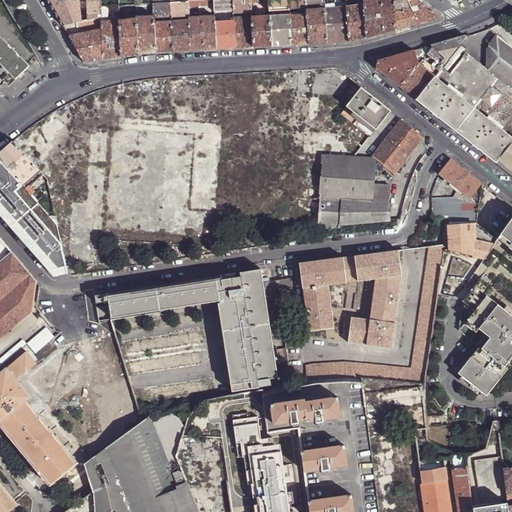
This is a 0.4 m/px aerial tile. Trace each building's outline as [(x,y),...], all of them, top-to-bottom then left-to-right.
[(82,23),(82,7),(90,7),(90,22),(104,19),(104,7),(104,0),(47,0),(51,7),(59,19),(63,26),(82,23)] [(217,0),(217,3),(217,10),(235,10),(235,0),(217,0)] [(253,0),(235,0),(235,10),(235,13),(250,12),(250,18),(235,18),(235,22),(236,49),(245,49),(254,48),(253,18),(253,12),(253,10),(253,4),(253,0)] [(253,0),(253,4),(256,4),(256,2),(269,2),(269,11),(271,11),(271,0),(253,0)] [(282,11),(283,16),(271,17),(272,47),(281,47),(292,46),(291,16),(292,15),(291,10),(291,9),(291,0),(271,0),(271,11),(274,11),(282,11)] [(308,0),(291,0),(291,9),(309,8),(309,6),(308,0)] [(391,0),(366,0),(367,5),(366,38),(382,34),(396,30),(391,0)] [(391,0),(396,30),(408,27),(421,23),(409,2),(414,0),(391,0)] [(426,6),(417,0),(414,0),(409,2),(421,23),(428,21),(439,18),(440,16),(426,6)] [(186,2),(173,3),(173,17),(190,16),(190,7),(190,2),(186,2)] [(173,3),(156,4),(155,10),(156,15),(156,53),(166,53),(174,52),(173,22),(173,17),(173,3)] [(358,40),(366,38),(367,5),(349,8),(349,43),(358,40)] [(121,20),(121,6),(104,7),(104,19),(103,60),(113,59),(121,58),(121,20)] [(339,44),(349,43),(349,8),(326,10),(327,44),(339,44)] [(319,45),(327,44),(326,10),(311,11),(309,11),(309,12),(309,15),(309,45),(319,45)] [(301,46),(309,45),(309,15),(309,12),(306,12),(306,15),(291,16),(292,46),(301,46)] [(148,54),(156,53),(156,15),(139,17),(139,18),(139,55),(148,54)] [(203,51),(217,50),(217,23),(217,17),(191,19),(191,21),(191,51),(203,51)] [(262,48),(272,47),(271,17),(253,18),(254,48),(262,48)] [(131,57),(139,55),(139,18),(121,20),(121,58),(131,57)] [(94,62),(103,60),(104,19),(90,22),(82,23),(63,26),(84,63),(94,62)] [(182,52),(191,51),(191,21),(173,22),(174,52),(182,52)] [(228,50),(236,49),(235,22),(217,23),(217,50),(228,50)] [(0,64),(3,67),(12,77),(16,80),(25,71),(30,67),(0,36),(0,64)] [(432,47),(427,54),(437,62),(432,68),(438,72),(442,67),(447,60),(460,45),(465,38),(465,36),(442,43),(433,46),(432,47)] [(511,47),(497,36),(490,46),(488,70),(501,80),(502,79),(509,84),(508,85),(511,87),(511,47)] [(377,69),(400,87),(419,64),(427,54),(432,47),(433,46),(399,56),(378,62),(377,69)] [(477,148),(484,154),(486,152),(498,161),(511,143),(511,87),(508,85),(509,84),(502,79),(501,80),(488,70),(466,53),(450,73),(442,67),(438,72),(435,76),(417,98),(429,107),(428,109),(437,116),(444,122),(446,120),(469,139),(468,141),(477,148)] [(419,64),(400,87),(408,94),(416,100),(417,98),(435,76),(419,64)] [(226,250),(199,81),(145,86),(147,95),(51,114),(14,142),(48,179),(48,181),(58,225),(67,265),(70,275),(226,250)] [(361,88),(340,115),(350,123),(369,138),(390,112),(373,98),(361,88)] [(395,174),(423,138),(401,121),(373,157),(395,174)] [(3,152),(0,154),(0,158),(32,196),(48,181),(48,179),(14,142),(3,152)] [(511,143),(498,161),(496,163),(511,176),(511,143)] [(349,159),(324,157),(321,199),(372,203),(373,186),(375,161),(349,159)] [(32,196),(0,158),(0,216),(53,277),(67,265),(58,225),(32,196)] [(438,175),(479,207),(483,185),(456,164),(450,160),(438,175)] [(373,186),(372,203),(321,199),(318,228),(318,229),(341,226),(390,221),(391,205),(390,205),(391,193),(391,187),(373,186)] [(448,218),(449,226),(471,224),(476,223),(479,207),(454,199),(432,200),(432,203),(433,219),(448,218)] [(449,226),(448,234),(494,247),(511,220),(511,208),(502,201),(483,231),(476,226),(476,223),(471,224),(449,226)] [(511,220),(494,247),(484,261),(464,288),(469,292),(462,301),(459,331),(474,343),(453,370),(483,393),(511,358),(511,220)] [(484,261),(494,247),(448,234),(449,244),(450,252),(459,254),(484,261)] [(0,264),(13,253),(0,238),(0,264)] [(362,380),(424,385),(426,377),(441,267),(442,254),(443,255),(444,246),(429,248),(413,370),(347,364),(317,366),(307,367),(310,384),(323,382),(345,380),(362,380)] [(379,323),(371,322),(353,319),(349,344),(392,350),(402,278),(399,252),(300,265),(309,333),(326,330),(320,284),(323,283),(323,278),(381,270),(382,276),(385,275),(386,277),(379,323)] [(0,264),(0,340),(32,314),(33,312),(37,282),(13,253),(0,264)] [(376,280),(371,322),(379,323),(386,277),(385,275),(382,276),(381,270),(323,278),(323,283),(320,284),(326,330),(334,329),(329,286),(376,280)] [(262,271),(242,274),(242,278),(217,281),(220,302),(221,302),(221,304),(224,304),(237,392),(282,385),(281,379),(278,380),(262,271)] [(157,286),(161,311),(220,302),(217,281),(242,278),(242,274),(157,286)] [(157,286),(108,294),(111,320),(161,313),(161,311),(157,286)] [(221,304),(219,305),(232,393),(237,392),(224,304),(221,304)] [(0,356),(39,323),(32,314),(0,340),(0,356)] [(28,346),(36,355),(50,343),(42,334),(28,346)] [(0,422),(27,401),(31,397),(17,380),(37,364),(27,352),(8,369),(8,368),(0,374),(0,422)] [(34,396),(28,401),(32,407),(39,401),(34,396)] [(272,406),(275,427),(292,424),(292,426),(299,425),(299,423),(307,421),(307,423),(316,422),(317,424),(324,423),(324,421),(340,418),(338,398),(306,403),(305,400),(272,406)] [(28,401),(27,401),(0,422),(0,423),(1,424),(5,430),(39,471),(43,475),(52,486),(79,464),(32,407),(28,401)] [(198,511),(178,463),(170,466),(151,418),(143,424),(85,465),(93,492),(95,511),(198,511)] [(290,511),(282,452),(275,453),(273,438),(262,440),(258,418),(234,421),(237,444),(241,443),(243,458),(245,458),(250,457),(254,485),(252,485),(255,511),(290,511)] [(445,458),(454,456),(450,455),(449,455),(438,449),(429,439),(427,429),(416,431),(418,447),(419,457),(419,462),(420,471),(446,468),(445,458)] [(344,446),(302,452),(305,472),(322,470),(322,472),(330,471),(330,469),(347,466),(344,446)] [(473,511),(472,501),(466,456),(454,456),(460,511),(473,511)] [(249,486),(252,485),(254,485),(250,457),(245,458),(249,486)] [(452,511),(448,480),(446,468),(420,471),(425,506),(426,511),(452,511)] [(511,500),(511,468),(503,470),(506,496),(507,501),(511,500)] [(36,480),(43,475),(39,471),(33,477),(36,480)] [(0,511),(12,511),(19,506),(0,483),(0,511)] [(354,511),(351,495),(310,501),(311,511),(354,511)] [(506,496),(472,501),(473,511),(508,511),(508,507),(507,501),(506,496)]
